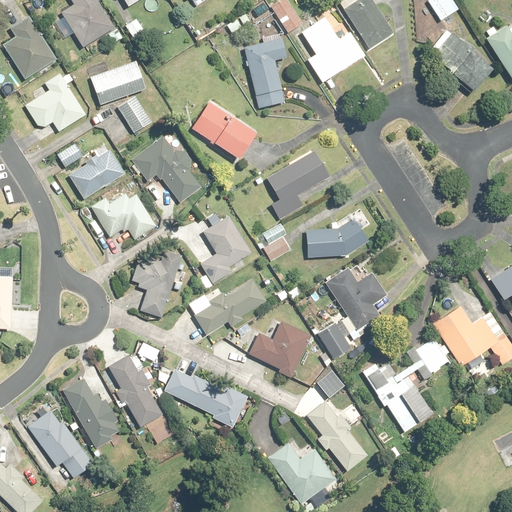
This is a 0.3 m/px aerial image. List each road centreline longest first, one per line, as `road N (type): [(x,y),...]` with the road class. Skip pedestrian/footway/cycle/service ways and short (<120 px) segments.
road 1 (residential): [(473,151),(478,220),(443,242),(424,229),(365,135),(372,118),(403,104),(454,143)]
road 2 (residential): [(52,274),(45,212),(0,137)]
road 3 (residential): [(52,274),(91,290),(99,310),(81,333),(47,337)]
